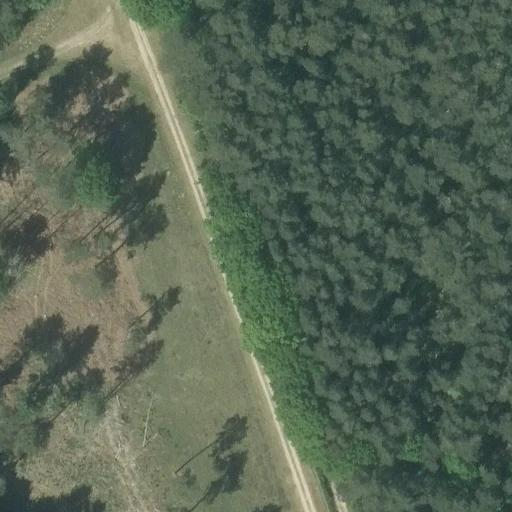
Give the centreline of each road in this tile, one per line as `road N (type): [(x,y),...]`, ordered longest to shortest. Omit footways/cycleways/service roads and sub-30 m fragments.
road 1 (track): [(139,0),(312,511)]
road 2 (track): [(511,443),(322,457)]
road 3 (track): [(0,85),(146,19)]
